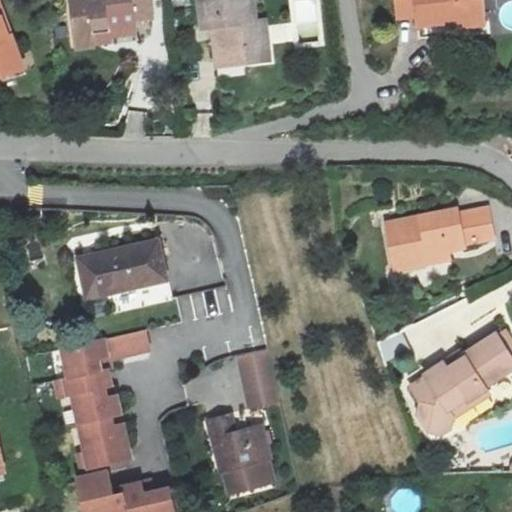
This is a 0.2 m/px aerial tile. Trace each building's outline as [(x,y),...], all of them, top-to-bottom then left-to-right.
[(93,35),(138,28),(137,21),(150,19),(147,0),(67,0),(74,50),(94,47),(93,35)] [(212,25),(220,74),(246,70),(245,59),(272,56),(266,17),(258,17),(255,0),(200,0),(203,26),(212,25)] [(415,26),(485,21),(483,0),(394,0),(395,17),(414,15),(415,26)] [(0,12),(0,78),(23,68),(0,12)] [(450,258),(449,250),(464,246),(463,242),(496,237),(491,206),(458,212),(458,208),(385,222),(394,269),(450,258)] [(157,241),(76,262),(87,302),(168,281),(157,241)] [(146,330),(106,341),(111,359),(111,361),(128,356),(151,350),(146,330)] [(494,351),(505,346),(496,332),(486,339),(494,351)] [(494,351),(486,339),(454,359),(455,362),(438,373),(434,367),(414,379),(436,416),(458,403),(460,408),(478,397),(475,391),(507,371),(505,369),(511,364),(511,358),(505,346),(494,351)] [(106,341),(65,352),(73,381),(103,373),(100,362),(111,359),(106,341)] [(267,348),(238,355),(248,392),(277,384),(267,348)] [(73,381),(59,385),(64,402),(77,398),(84,426),(115,418),(126,415),(121,396),(111,399),(108,389),(115,387),(111,371),(103,373),(73,381)] [(277,384),(248,392),(251,404),(281,396),(277,384)] [(462,412),(460,408),(458,403),(436,416),(441,424),(462,412)] [(228,417),(209,422),(214,441),(222,439),(229,470),(223,471),(229,496),(273,486),(268,464),(270,463),(263,433),(234,440),(228,417)] [(115,418),(84,426),(92,454),(84,456),(88,473),(138,460),(129,425),(118,428),(115,418)] [(229,470),(222,439),(214,441),(221,472),(223,471),(229,470)] [(104,473),(73,482),(80,511),(125,511),(121,495),(111,498),(104,473)] [(119,489),(121,495),(125,511),(172,511),(166,488),(141,495),(138,483),(119,489)]
